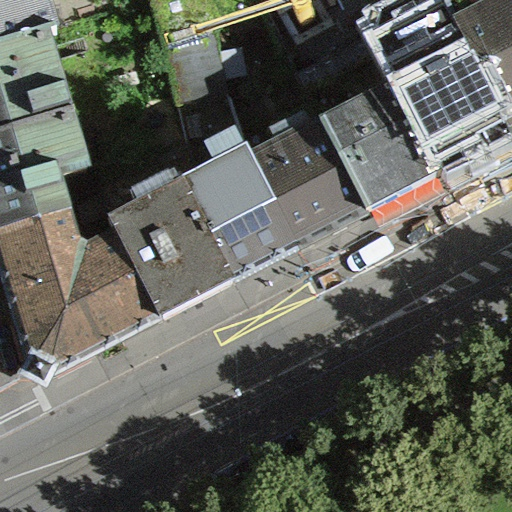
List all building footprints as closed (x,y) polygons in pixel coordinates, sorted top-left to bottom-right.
[(0,0),(0,51),(41,39),(51,36),(39,0),(0,0)] [(254,8),(270,0),(148,0),(158,44),(207,33),(254,8)] [(270,0),(254,8),(278,55),(352,17),(390,92),(436,181),(472,163),(509,144),(442,14),(441,14),(433,0),(270,0)] [(511,0),(468,0),(442,14),(509,144),(511,142),(511,0)] [(207,33),(158,44),(173,108),(221,97),(207,33)] [(41,39),(0,51),(0,140),(65,120),(41,39)] [(317,130),(363,219),(397,201),(436,181),(390,92),(317,130)] [(65,120),(0,140),(0,234),(62,216),(54,187),(83,177),(65,120)] [(363,219),(317,130),(246,167),(292,256),(328,237),(363,219)] [(113,241),(157,325),(191,308),(228,289),(177,191),(190,184),(183,152),(97,198),(106,227),(113,241)] [(241,158),(190,184),(177,191),(228,289),(258,273),(292,256),(246,167),(241,158)] [(35,377),(45,383),(157,325),(113,241),(83,257),(72,251),(62,216),(0,234),(0,290),(5,309),(24,371),(35,377)]
